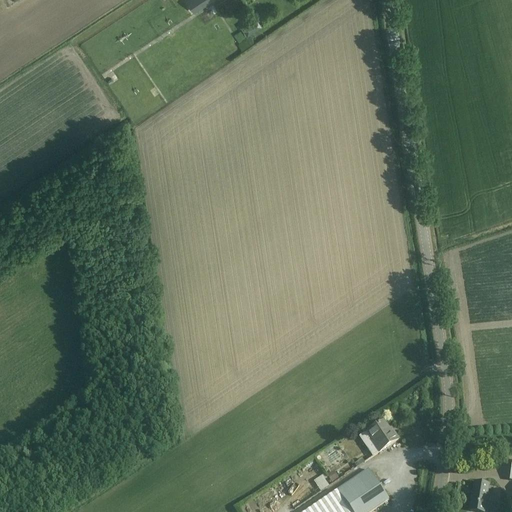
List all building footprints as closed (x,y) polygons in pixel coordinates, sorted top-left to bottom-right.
[(194,12),(212,0),(190,0),(187,2),(194,12)] [(237,31),(243,43),(263,34),(257,22),(237,31)] [(371,443),(373,446),(379,454),(398,441),(393,433),(391,435),(389,432),(389,431),(384,423),(368,434),(373,441),(371,443)] [(368,471),(360,476),(337,492),(350,511),(373,511),(389,501),(368,471)] [(475,483),(470,511),(494,511),(496,499),(487,497),(488,486),(475,483)] [(350,511),(337,492),(306,511),(350,511)]
